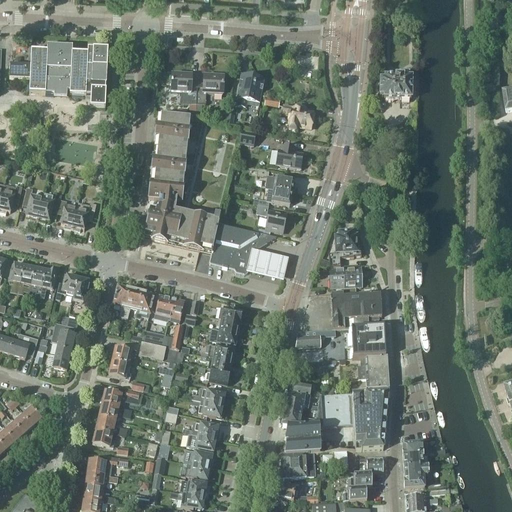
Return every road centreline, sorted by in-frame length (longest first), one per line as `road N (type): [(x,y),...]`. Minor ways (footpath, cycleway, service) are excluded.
road 1 (tertiary): [(511,464),(473,350),(469,307),(470,0)]
road 2 (unclassified): [(392,511),(390,271),(400,201),(342,160)]
road 3 (residential): [(109,262),(121,199),(139,159),(146,24)]
road 4 (residential): [(236,511),(273,304)]
road 5 (secondary): [(250,511),(289,309)]
road 6 (residential): [(273,304),(109,262)]
road 7 (tertiary): [(311,36),(146,24)]
road 8 (secondary): [(289,309),(342,160)]
road 9 (tertiary): [(146,24),(0,17)]
road 10 (residential): [(77,403),(109,262)]
